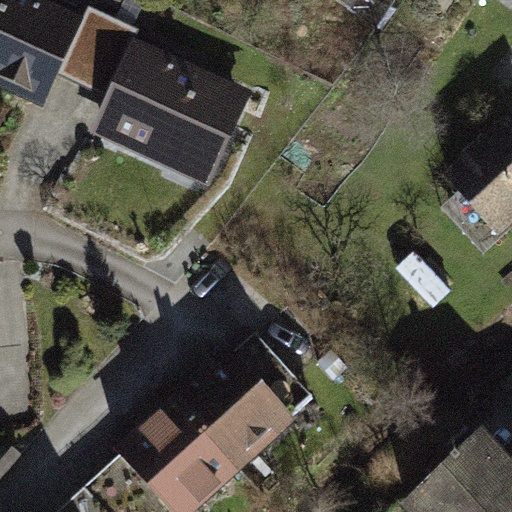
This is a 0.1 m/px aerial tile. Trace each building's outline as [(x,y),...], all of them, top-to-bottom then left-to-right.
[(21,0),(0,0),(0,93),(31,108),(70,23),(21,0)] [(326,0),(376,33),(398,0),(326,0)] [(78,142),(188,199),(204,168),(243,95),(132,38),(78,142)] [(398,119),(340,200),(382,230),(439,148),(398,119)] [(511,233),(511,126),(446,186),(500,244),(511,233)] [(198,511),(234,478),(288,427),(217,353),(162,407),(49,511),(198,511)] [(399,511),(511,511),(511,394),(464,439),(470,446),(399,511)]
